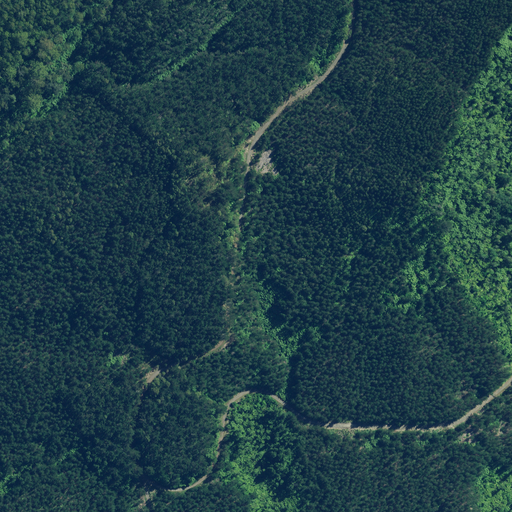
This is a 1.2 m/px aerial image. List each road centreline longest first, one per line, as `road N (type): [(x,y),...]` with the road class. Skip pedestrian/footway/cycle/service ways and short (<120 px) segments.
road 1 (track): [(358,0),(351,36),(329,71),(229,160),(229,337),(166,363),(141,398),(140,472)]
road 2 (track): [(511,381),(479,411),(447,425),(331,427),(253,389),(221,416),(222,439),(198,482),(157,486),(140,472)]
